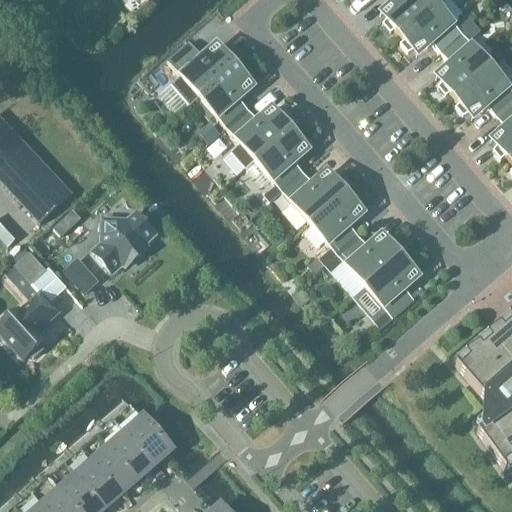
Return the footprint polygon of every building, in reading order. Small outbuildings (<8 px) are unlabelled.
[(393,33),(398,38),(434,7),(427,0),(389,0),(393,4),(389,8),(390,10),(391,9),(394,12),(382,27),(389,36),(393,33)] [(434,7),(398,38),(402,44),(399,47),(407,56),(423,46),(426,49),(425,50),(426,51),(452,29),(434,7)] [(455,32),(461,39),(470,31),(465,24),(455,32)] [(470,31),(461,39),(467,46),(476,37),(470,31)] [(197,101),(233,70),(229,64),(232,61),(225,53),(208,63),(205,59),(206,59),(205,57),(201,61),(188,47),(166,65),(170,70),(176,76),(179,80),(170,88),(188,109),(197,101)] [(448,96),(453,102),(489,70),(470,49),(444,72),(445,73),(446,72),(449,76),(437,90),(444,99),(448,96)] [(197,101),(225,133),(247,114),(238,104),(242,100),(241,99),(240,100),(238,96),(250,81),(242,73),(238,76),(233,70),(197,101)] [(486,111),(494,121),(511,105),(511,94),(510,95),(489,70),(453,102),(458,108),(454,111),(462,119),(478,109),(481,113),(482,114),(486,111)] [(503,160),(508,165),(511,161),(511,105),(494,121),(503,131),(499,135),(501,136),(504,139),(492,154),(499,163),(503,160)] [(244,172),(253,165),(289,133),(284,128),(287,125),(280,116),(263,126),(261,123),(261,122),(260,121),(256,124),(247,114),(225,133),(239,149),(231,156),(244,172)] [(0,133),(0,180),(48,231),(72,209),(0,133)] [(271,205),(280,196),(302,178),(293,167),(297,164),(296,162),(296,163),(293,160),(305,145),(297,136),(294,139),(289,133),(253,165),(274,190),(265,198),(271,205)] [(280,196),(308,228),(344,197),(339,191),(342,188),(335,179),(319,189),(316,186),(316,185),(315,184),(311,188),(302,178),(280,196)] [(320,261),(326,268),(357,241),(348,231),(352,227),(351,226),(348,223),(360,208),(352,199),(349,202),(344,197),(308,228),(330,253),(320,261)] [(51,234),(59,243),(79,225),(71,216),(51,234)] [(142,252),(143,245),(150,239),(151,239),(153,238),(135,218),(134,220),(127,227),(103,225),(103,228),(102,249),(94,256),(92,257),(110,276),(111,275),(111,274),(118,267),(125,267),(126,269),(144,254),(142,252)] [(341,266),(363,291),(399,260),(394,254),(398,251),(390,243),(374,252),(371,249),(370,247),(366,251),(357,241),(326,268),(332,275),(341,266)] [(28,257),(13,270),(29,288),(44,275),(28,257)] [(399,260),(363,291),(385,316),(375,325),(381,331),(412,305),(403,295),(408,290),(407,289),(406,290),(403,286),(415,271),(408,263),(404,266),(399,260)] [(83,299),(98,286),(77,262),(62,275),(83,299)] [(0,327),(0,339),(22,364),(26,360),(32,361),(42,353),(41,347),(45,343),(37,334),(57,316),(39,296),(19,314),(17,312),(0,327)] [(511,381),(511,318),(453,369),(485,405),(511,381)] [(475,436),(503,475),(511,468),(511,409),(477,435),(476,435),(475,436)] [(113,424),(119,431),(123,427),(117,421),(113,424)] [(142,421),(124,436),(152,469),(170,454),(142,421)] [(124,436),(107,451),(136,484),(152,469),(124,436)] [(107,451),(91,465),(120,498),(136,484),(107,451)] [(91,465),(75,479),(103,511),(120,498),(91,465)] [(103,511),(75,479),(58,493),(74,511),(103,511)] [(74,511),(58,493),(41,508),(44,511),(74,511)]
